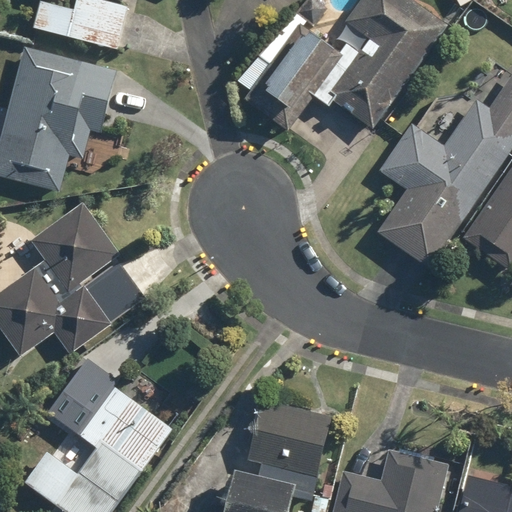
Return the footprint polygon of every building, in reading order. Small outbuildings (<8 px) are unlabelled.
[(76,0),(74,12),(39,3),(32,31),(117,53),(128,9),(90,0),(76,0)] [(446,27),(407,0),(362,0),(346,23),(371,42),(331,99),(374,129),(446,27)] [(334,53),(306,32),(286,59),(281,55),(243,105),(285,136),(298,119),(289,112),(334,53)] [(85,164),(96,111),(81,107),(91,63),(22,47),(0,144),(0,177),(61,191),(68,160),(85,164)] [(444,148),(412,127),(380,175),(407,193),(380,235),(435,271),(511,153),(511,78),(492,110),(476,100),(444,148)] [(511,169),(464,240),(511,272),(511,270),(511,169)] [(46,260),(0,293),(0,330),(20,358),(52,335),(70,359),(147,302),(117,260),(120,258),(80,204),(31,241),(46,260)] [(110,381),(83,363),(45,418),(96,453),(79,477),(45,454),(23,486),(60,511),(114,511),(171,431),(106,386),(110,381)] [(329,418),(259,403),(242,480),(231,478),(223,511),(287,511),(291,495),(311,499),(329,418)] [(381,482),(342,473),(333,511),(437,511),(447,468),(387,454),(381,482)] [(511,511),(511,488),(463,477),(455,511),(511,511)]
